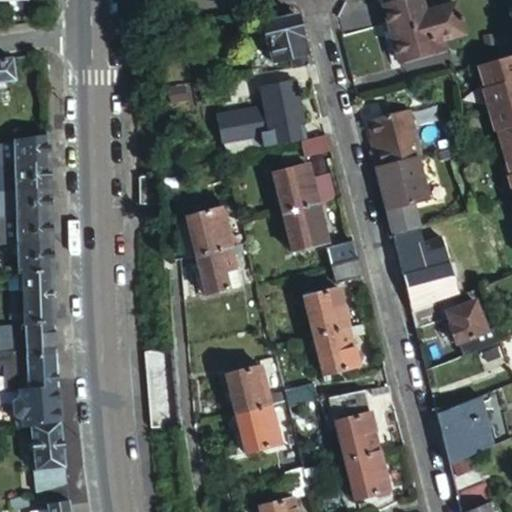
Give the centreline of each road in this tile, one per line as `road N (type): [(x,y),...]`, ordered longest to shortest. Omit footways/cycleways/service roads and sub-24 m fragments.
road 1 (residential): [(314,0),(442,511)]
road 2 (secondary): [(94,32),(102,342),(119,511)]
